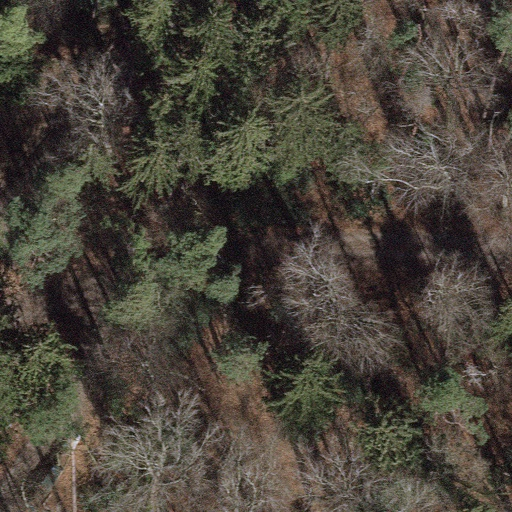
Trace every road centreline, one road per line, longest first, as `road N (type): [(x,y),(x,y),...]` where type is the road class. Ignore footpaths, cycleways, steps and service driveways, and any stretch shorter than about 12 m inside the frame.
road 1 (track): [(511,243),(329,249),(0,316)]
road 2 (track): [(181,0),(0,216)]
